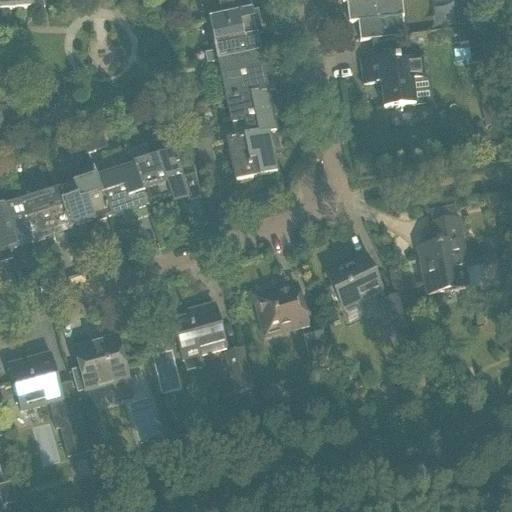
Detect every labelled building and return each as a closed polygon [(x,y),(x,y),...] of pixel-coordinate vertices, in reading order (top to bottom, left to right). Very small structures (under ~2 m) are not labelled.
[(31,0),(0,0),(0,11),(32,9),(31,0)] [(245,0),(204,0),(209,23),(249,14),(248,13),(245,0)] [(342,0),(343,3),(346,2),(348,24),(357,23),(359,42),(404,37),(399,0),(342,0)] [(454,0),(457,28),(478,25),(474,0),(454,0)] [(216,53),(204,55),(207,66),(218,63),(218,62),(257,54),(252,30),(260,29),(256,12),(248,13),(249,14),(209,23),(216,53)] [(482,33),(458,36),(460,48),(484,45),(482,33)] [(218,62),(218,63),(226,102),(273,92),(270,75),(262,77),(257,54),(218,62)] [(399,64),(398,58),(360,62),(363,86),(380,84),(383,110),(415,106),(412,82),(428,81),(426,61),(399,64)] [(226,102),(235,141),(274,133),(269,110),(277,108),(273,92),(226,102)] [(496,101),(480,104),(486,128),(501,125),(496,101)] [(133,124),(122,127),(126,139),(136,136),(133,124)] [(209,147),(214,146),(211,133),(194,136),(197,150),(209,147)] [(235,141),(226,143),(235,184),(275,175),(270,151),(278,149),(274,133),(235,141)] [(102,136),(84,142),(89,155),(107,149),(102,136)] [(89,155),(84,142),(66,148),(70,161),(89,155)] [(213,166),(209,147),(197,150),(201,168),(213,166)] [(129,154),(134,168),(135,168),(147,208),(170,201),(172,207),(189,201),(174,155),(150,163),(145,149),(129,154)] [(102,166),(93,169),(109,220),(124,215),(126,221),(137,218),(138,221),(149,218),(146,208),(147,208),(135,168),(134,168),(106,177),(102,166)] [(87,184),(58,193),(73,238),(84,235),(82,228),(109,220),(93,169),(84,172),(87,184)] [(15,195),(19,206),(20,206),(32,245),(55,237),(57,244),(73,238),(58,193),(28,203),(25,192),(15,195)] [(0,263),(12,260),(9,252),(32,245),(20,206),(19,206),(0,212),(0,263)] [(432,247),(418,249),(428,297),(467,289),(461,256),(464,256),(457,220),(428,226),(432,247)] [(354,263),(326,276),(342,311),(382,292),(367,261),(355,267),(354,263)] [(319,329),(308,332),(300,302),(295,304),(291,288),(253,299),(262,330),(277,326),(279,335),(300,329),(310,365),(328,360),(319,329)] [(384,304),(398,333),(412,326),(398,298),(384,304)] [(196,317),(172,324),(183,361),(200,356),(211,353),(225,349),(213,307),(195,312),(196,317)] [(116,339),(73,351),(79,370),(71,372),(77,394),(127,380),(116,339)] [(243,351),(223,356),(234,396),(253,391),(243,351)] [(32,362),(8,368),(17,401),(20,413),(37,408),(47,405),(61,401),(62,401),(59,387),(53,368),(52,364),(50,357),(37,360),(32,362)] [(101,442),(89,399),(76,403),(87,446),(101,442)] [(136,446),(161,443),(155,399),(130,403),(136,446)] [(87,446),(76,403),(62,407),(74,449),(87,446)] [(1,436),(0,436),(0,475),(0,477),(10,475),(5,456),(3,448),(4,447),(1,436)]
